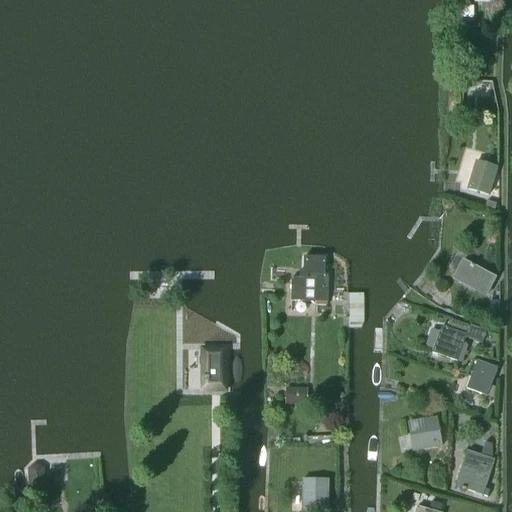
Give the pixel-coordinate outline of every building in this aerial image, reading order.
[(456,6),(456,37),(462,36),(462,33),(469,33),(470,24),(461,23),(461,6),(456,6)] [(489,195),(497,167),(477,161),(469,189),(489,195)] [(325,275),(325,258),(304,258),(304,271),(300,271),(300,278),(291,278),(290,300),(328,302),(329,275),(325,275)] [(486,295),(495,278),(463,261),(454,278),(486,295)] [(441,326),(432,353),(461,363),(467,346),(463,345),(466,338),(482,343),(485,333),(468,328),(469,326),(449,319),(446,328),(441,326)] [(203,378),(203,382),(208,382),(208,376),(223,376),(223,390),(224,390),(224,350),(202,350),(202,378),(203,378)] [(487,396),(498,368),(477,361),(466,389),(487,396)] [(286,389),(286,406),(308,406),(308,389),(286,389)] [(413,451),(441,446),(437,418),(424,420),(427,432),(411,435),(413,451)] [(461,469),(455,486),(482,495),(494,461),(489,459),(493,445),(484,442),(480,456),(467,451),(461,469)] [(28,485),(44,485),(43,469),(35,464),(31,465),(27,469),(28,485)] [(322,511),(327,511),(328,480),(303,479),(302,511),(322,511)] [(439,511),(441,506),(431,502),(429,510),(417,507),(415,511),(439,511)]
